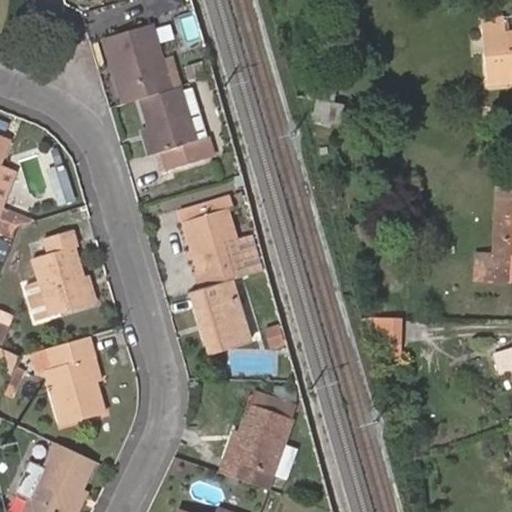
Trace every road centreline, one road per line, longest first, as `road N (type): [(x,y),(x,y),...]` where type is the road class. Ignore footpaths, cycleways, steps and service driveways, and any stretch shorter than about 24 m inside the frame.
road 1 (residential): [(122,511),(165,403),(161,358),(98,134)]
road 2 (residential): [(54,0),(98,134)]
